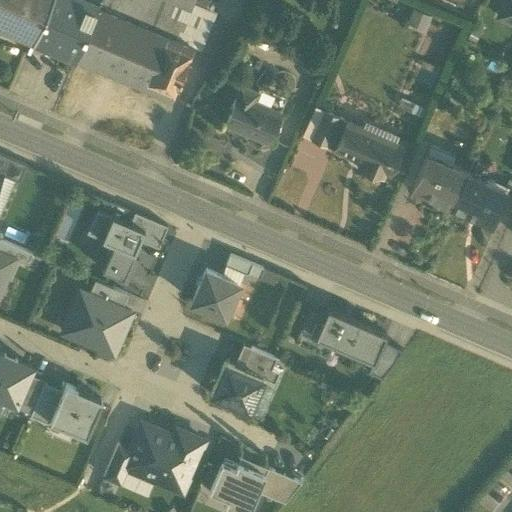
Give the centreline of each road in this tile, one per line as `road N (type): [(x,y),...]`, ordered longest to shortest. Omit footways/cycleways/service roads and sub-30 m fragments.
road 1 (tertiary): [(205,215),(511,346)]
road 2 (tertiary): [(0,124),(205,215)]
road 3 (residential): [(0,323),(131,380)]
road 4 (residential): [(159,316),(206,335),(180,401)]
